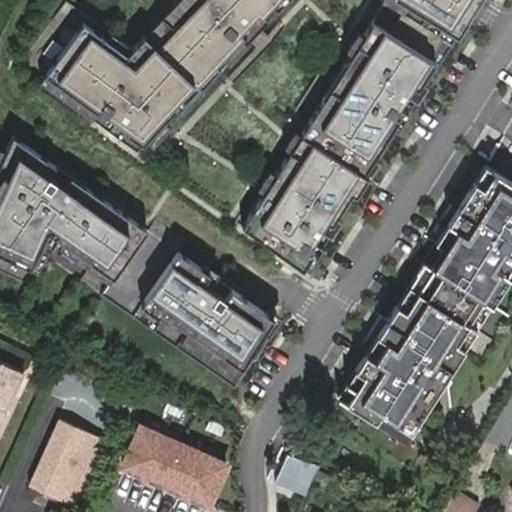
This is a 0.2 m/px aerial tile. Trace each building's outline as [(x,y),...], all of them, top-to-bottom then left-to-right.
[(186,0),(151,39),(145,33),(128,52),(83,20),(45,72),(97,110),(93,116),(138,149),(147,139),(166,119),(216,66),(222,70),(287,0),(186,0)] [(186,0),(176,0),(145,33),(151,39),(186,0)] [(385,0),(246,222),(310,269),(474,9),(480,0),(385,0)] [(97,110),(45,72),(41,78),(93,116),(97,110)] [(171,124),(166,119),(147,139),(153,145),(171,124)] [(240,382),(281,315),(262,301),(15,130),(0,162),(0,299),(20,309),(48,249),(240,382)] [(511,180),(485,164),(449,221),(455,225),(443,245),(431,263),(416,286),(409,282),(355,367),(363,373),(346,400),(405,438),(463,345),(455,340),(509,255),(511,257),(511,180)] [(455,225),(449,221),(436,241),(443,245),(455,225)] [(511,268),(511,257),(509,255),(455,340),(463,345),(511,268)] [(424,259),(409,282),(416,286),(431,263),(424,259)] [(0,355),(0,408),(20,365),(0,355)] [(363,373),(355,367),(337,395),(346,400),(363,373)] [(57,417),(28,483),(71,503),(100,436),(57,417)] [(230,461),(138,421),(117,468),(209,508),(230,461)] [(471,511),(472,511),(449,498),(440,511),(471,511)]
